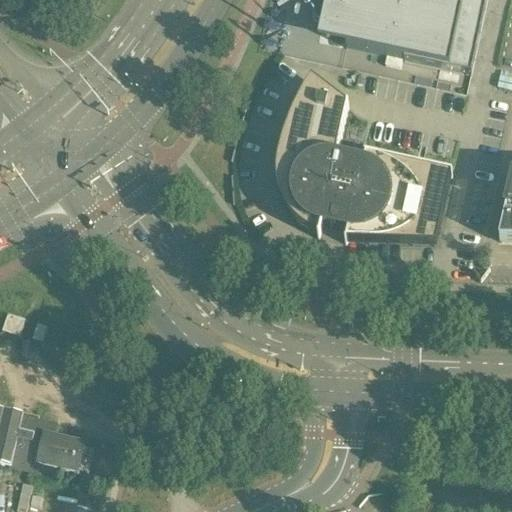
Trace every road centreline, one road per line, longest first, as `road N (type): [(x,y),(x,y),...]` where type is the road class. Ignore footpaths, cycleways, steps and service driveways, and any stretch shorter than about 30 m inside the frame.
road 1 (tertiary): [(57,176),(183,341),(241,379),(317,391)]
road 2 (tertiary): [(319,357),(264,341),(227,316),(90,152)]
road 3 (unclassified): [(182,511),(155,453),(0,382)]
road 4 (secondary): [(90,152),(166,78),(219,0)]
road 5 (secondary): [(167,0),(139,39),(56,112)]
road 6 (tertiary): [(353,394),(511,402)]
road 7 (tertiary): [(511,363),(354,359)]
road 8 (tertiary): [(273,504),(336,483),(353,394)]
road 9 (tertiary): [(317,391),(310,468),(273,504)]
